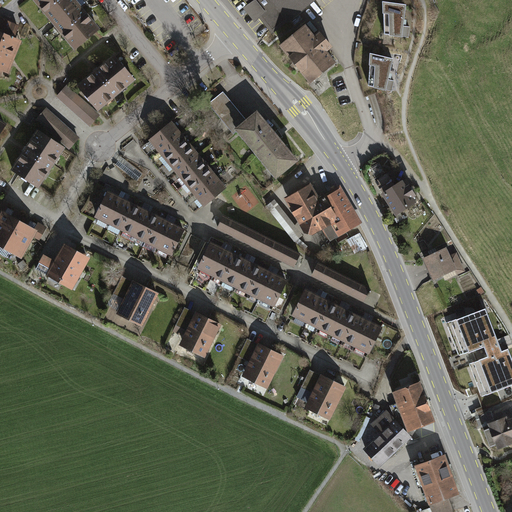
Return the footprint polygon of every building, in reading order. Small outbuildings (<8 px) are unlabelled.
[(75,0),(74,1),(73,0),(35,0),(75,48),(98,30),(79,7),(83,4),(80,0),(75,0)] [(246,0),(251,5),(246,8),(255,19),(259,16),(272,31),(286,20),(287,21),(313,0),(246,0)] [(409,28),(403,27),(405,6),(383,3),(384,35),(401,37),(402,36),(408,37),(409,28)] [(0,50),(1,51),(0,54),(0,57),(8,61),(17,40),(13,39),(18,27),(0,19),(0,50)] [(314,37),(305,26),(281,45),(290,56),(302,71),(311,82),(334,63),(325,52),(331,47),(319,33),(314,37)] [(0,74),(2,70),(4,70),(8,61),(0,57),(0,54),(1,51),(0,50),(0,74)] [(392,59),(370,54),(369,86),(385,90),(385,89),(392,91),(394,81),(388,80),(392,59)] [(133,79),(115,57),(79,86),(81,89),(95,106),(97,109),(133,79)] [(75,94),(66,86),(58,96),(90,125),(99,115),(92,109),(75,94)] [(92,109),(95,106),(81,89),(75,94),(92,109)] [(295,160),(256,114),(245,123),(221,94),(209,104),(233,133),(238,129),(276,175),(295,160)] [(46,109),(37,119),(46,126),(62,141),(70,148),(78,138),(46,109)] [(180,134),(171,123),(151,139),(160,150),(180,134)] [(42,133),(60,145),(62,141),(46,126),(42,133)] [(37,186),(63,147),(60,145),(42,133),(38,131),(13,170),(37,186)] [(189,144),(180,134),(160,150),(169,161),(189,144)] [(198,155),(189,144),(169,161),(178,171),(198,155)] [(207,166),(198,155),(178,171),(187,182),(207,166)] [(216,177),(207,166),(187,182),(196,193),(216,177)] [(225,188),(216,177),(196,193),(205,204),(225,188)] [(405,188),(401,182),(384,193),(397,213),(417,200),(408,186),(405,188)] [(97,214),(108,192),(109,189),(97,183),(80,213),(94,220),(97,214)] [(309,188),(289,199),(293,206),(291,208),(295,215),(298,214),(307,230),(311,231),(321,225),(323,228),(324,227),(330,239),(357,223),(338,191),(325,199),(324,197),(317,201),(309,188)] [(122,199),(108,192),(97,214),(111,222),(122,199)] [(133,205),(122,199),(111,222),(110,223),(121,228),(122,227),(133,205)] [(303,235),(274,199),(267,206),(295,241),(303,235)] [(145,211),(133,205),(122,227),(134,233),(145,211)] [(158,218),(145,211),(134,233),(147,240),(158,218)] [(4,212),(3,212),(0,216),(0,253),(6,257),(8,252),(11,254),(12,252),(20,257),(33,235),(35,230),(34,230),(4,212)] [(261,235),(223,216),(218,228),(256,247),(261,235)] [(169,223),(158,218),(147,240),(146,241),(157,246),(158,245),(169,223)] [(38,223),(34,230),(35,230),(33,235),(39,239),(46,227),(38,223)] [(183,230),(169,223),(158,245),(172,252),(183,230)] [(299,254),(261,235),(256,247),(294,265),(299,254)] [(225,251),(210,243),(199,266),(214,273),(225,251)] [(86,259),(65,247),(57,262),(44,255),(36,269),(47,275),(50,269),(52,271),(50,274),(71,285),(86,259)] [(445,248),(425,258),(435,279),(455,269),(457,274),(464,270),(456,253),(449,257),(445,248)] [(236,256),(225,251),(214,273),(213,274),(224,280),(224,278),(236,256)] [(248,262),(236,256),(224,278),(237,285),(248,262)] [(261,269),(248,262),(237,285),(250,291),(261,269)] [(344,276),(318,263),(312,275),(338,287),(344,276)] [(271,274),(261,269),(250,291),(249,292),(260,297),(260,296),(271,274)] [(286,281),(271,274),(260,296),(275,303),(286,281)] [(369,289),(344,276),(338,287),(363,300),(369,289)] [(157,293),(134,281),(132,286),(120,280),(113,294),(125,300),(123,304),(126,306),(122,315),(137,323),(146,306),(149,308),(157,293)] [(320,298),(305,291),(294,313),(308,320),(320,298)] [(330,303),(320,298),(308,320),(308,321),(318,327),(319,325),(330,303)] [(343,309),(330,303),(319,325),(332,332),(343,309)] [(355,316),(343,309),(332,332),(344,338),(355,316)] [(219,324),(197,313),(195,317),(182,311),(173,330),(181,334),(184,329),(188,331),(186,335),(189,337),(184,346),(200,354),(208,337),(212,339),(219,324)] [(451,324),(462,354),(485,345),(489,356),(473,363),(484,392),(511,381),(511,342),(509,335),(496,339),(486,311),(451,324)] [(366,321),(355,316),(344,338),(344,339),(354,345),(355,343),(366,321)] [(381,328),(366,321),(355,343),(370,351),(381,328)] [(282,355),(260,344),(257,349),(245,343),(238,356),(250,362),(248,367),(252,368),(247,378),(263,385),(271,369),(274,370),(282,355)] [(344,386),(322,375),(320,380),(308,374),(301,387),(313,393),(311,398),(314,399),(310,409),(325,416),(334,400),(337,401),(344,386)] [(419,383),(398,391),(412,427),(433,419),(419,383)] [(395,419),(402,416),(397,403),(390,406),(395,419)] [(367,448),(380,463),(408,436),(387,413),(375,423),(384,433),(367,448)] [(492,427),(484,430),(491,446),(498,444),(499,446),(511,441),(511,418),(506,421),(505,419),(490,424),(492,427)] [(444,455),(417,465),(421,475),(417,476),(423,491),(426,490),(433,511),(450,511),(452,511),(446,496),(457,492),(444,455)]
